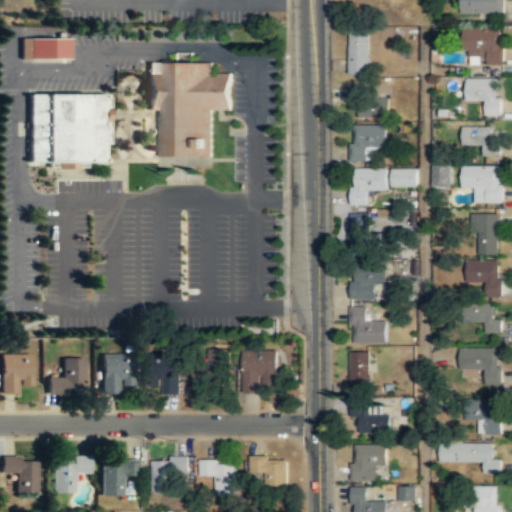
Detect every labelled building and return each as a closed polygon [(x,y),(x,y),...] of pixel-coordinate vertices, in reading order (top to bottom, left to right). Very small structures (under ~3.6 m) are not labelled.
[(461,0),(461,14),(505,14),(505,0),(461,0)] [(502,28),(465,28),(465,64),(502,64),(502,28)] [(349,31),(349,75),(369,75),(369,31),(349,31)] [(20,61),(69,61),(69,40),(20,40),(20,61)] [(212,64),(147,63),(147,110),(157,110),(157,155),(212,156),(212,110),(230,110),(231,73),(212,73),(212,64)] [(478,117),(500,116),(500,79),(465,80),(465,103),(478,103),(478,117)] [(108,95),(28,94),(28,165),(107,165),(108,95)] [(358,98),(358,119),(388,119),(388,98),(358,98)] [(350,144),(350,162),(372,162),(372,147),(387,147),(387,126),(356,126),(356,144),(350,144)] [(462,127),(462,146),(483,146),(483,155),(501,156),(502,128),(462,127)] [(502,203),(502,165),(462,165),(462,188),(474,188),(474,203),(502,203)] [(432,187),(451,187),(451,166),(432,166),(432,187)] [(386,169),(352,169),(352,206),(371,206),(371,192),(386,192),(386,169)] [(418,169),(391,169),(391,187),(418,187),(418,169)] [(478,254),(499,254),(499,213),(478,213),(478,254)] [(350,253),(375,253),(375,214),(350,214),(350,253)] [(500,297),(501,261),(467,261),(467,283),(486,283),(486,297),(500,297)] [(377,268),(352,268),(352,300),(377,300),(377,268)] [(463,323),(485,323),(485,334),(502,334),(502,319),(494,319),(494,304),(463,304),(463,323)] [(351,344),(387,344),(387,321),(368,321),(368,307),(351,307),(351,344)] [(460,348),(460,371),(483,371),(483,385),(500,385),(500,348),(460,348)] [(243,387),(278,387),(278,351),(243,351),(243,387)] [(349,353),(349,393),(371,393),(371,353),(349,353)] [(0,395),(16,395),(16,387),(30,387),(30,355),(0,355),(0,395)] [(100,355),(100,395),(119,395),(119,386),(132,386),(132,355),(100,355)] [(82,394),(82,359),(60,359),(60,378),(45,378),(45,394),(82,394)] [(224,386),(224,362),(193,362),(193,386),(224,386)] [(150,363),(150,385),(163,385),(163,394),(180,394),(180,363),(150,363)] [(470,421),(478,421),(478,434),(500,434),(500,400),(470,400),(470,421)] [(359,434),(390,434),(390,414),(370,414),(370,406),(352,406),(352,417),(359,417),(359,434)] [(440,463),(484,463),(484,473),(498,473),(498,443),(440,443),(440,463)] [(353,446),(352,481),(380,482),(380,467),(387,467),(387,446),(353,446)] [(51,493),(75,493),(75,474),(88,474),(89,456),(62,456),(62,461),(51,460),(51,493)] [(152,488),(189,488),(189,456),(152,456),(152,488)] [(36,459),(0,459),(0,475),(15,475),(14,494),(35,495),(36,459)] [(100,495),(123,495),(123,476),(136,476),(136,459),(100,459),(100,495)] [(269,486),(287,486),(287,459),(250,459),(250,475),(269,475),(269,486)] [(200,477),(215,477),(215,495),(237,495),(237,460),(200,461),(200,477)] [(414,500),(414,486),(397,485),(397,499),(414,500)] [(500,511),(500,486),(476,486),(476,511),(500,511)] [(352,488),(352,511),(387,511),(387,502),(368,502),(368,488),(352,488)]
